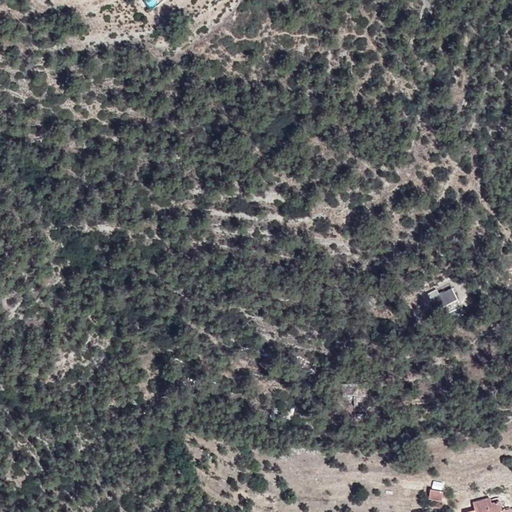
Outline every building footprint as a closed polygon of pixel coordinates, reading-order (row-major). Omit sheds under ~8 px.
[(448,284),(427,294),(435,311),(456,301),(448,284)] [(374,392),(364,395),(366,405),(376,403),(374,392)] [(356,420),(356,430),(370,429),(369,420),(356,420)] [(442,500),(443,491),(430,489),(429,498),(442,500)] [(502,511),(500,501),(491,504),(490,498),(473,502),(475,510),(466,511),(502,511)]
